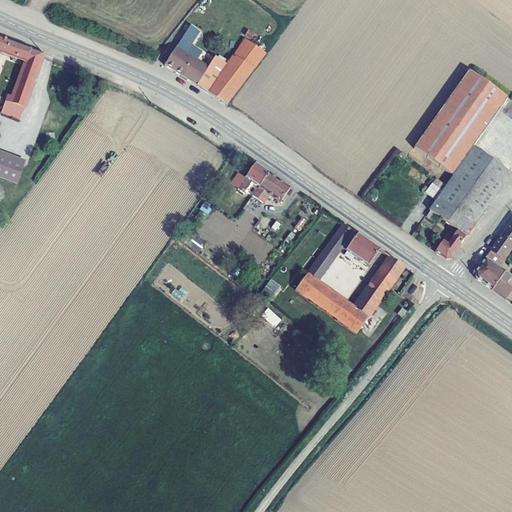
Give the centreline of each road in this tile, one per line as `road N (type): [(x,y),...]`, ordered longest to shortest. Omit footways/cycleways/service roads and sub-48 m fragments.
road 1 (primary): [(446,280),(189,101),(0,17)]
road 2 (unclassified): [(446,280),(258,511)]
